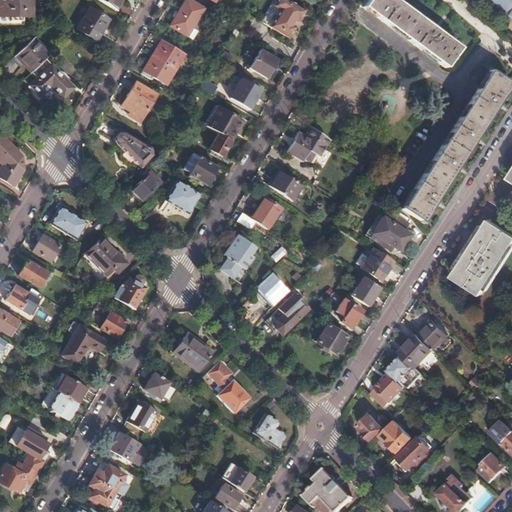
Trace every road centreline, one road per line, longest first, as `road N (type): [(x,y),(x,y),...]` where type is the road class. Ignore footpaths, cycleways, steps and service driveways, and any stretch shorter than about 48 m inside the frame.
road 1 (residential): [(511,127),(317,427)]
road 2 (residential): [(342,0),(178,281)]
road 3 (residential): [(178,281),(42,511)]
road 4 (residential): [(178,281),(317,427)]
road 5 (residential): [(155,0),(60,156)]
road 6 (residential): [(60,156),(178,281)]
